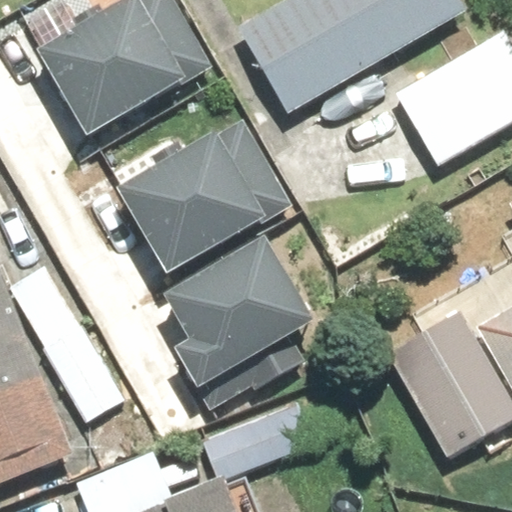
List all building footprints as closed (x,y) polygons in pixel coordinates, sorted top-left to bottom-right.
[(177,0),(121,0),(44,45),(96,134),(215,65),(177,0)] [(461,0),(303,0),(243,34),(294,122),(474,21),(461,0)] [(511,40),(404,101),(446,174),(511,136),(511,40)] [(246,110),(126,179),(179,268),(298,199),(246,110)] [(269,243),(172,295),(196,338),(184,345),(214,401),(324,343),(269,243)] [(0,501),(84,469),(15,294),(0,256),(0,501)] [(57,272),(15,294),(91,431),(133,408),(57,272)] [(511,317),(480,338),(511,388),(511,317)] [(511,430),(511,388),(480,338),(470,321),(394,369),(456,466),(511,430)] [(207,445),(226,491),(241,485),(327,450),(308,404),(207,445)] [(252,511),(241,485),(226,491),(182,509),(161,462),(81,494),(88,511),(252,511)]
